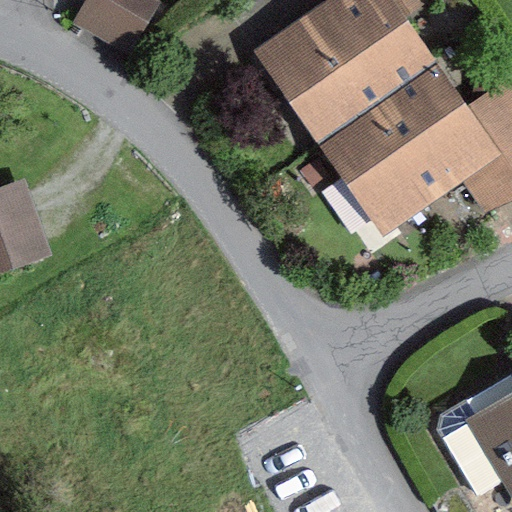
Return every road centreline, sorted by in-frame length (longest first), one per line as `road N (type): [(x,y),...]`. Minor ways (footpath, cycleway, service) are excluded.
road 1 (residential): [(309,363),(188,173),(100,89),(13,26)]
road 2 (residential): [(309,363),(511,275)]
road 3 (residential): [(399,511),(309,363)]
